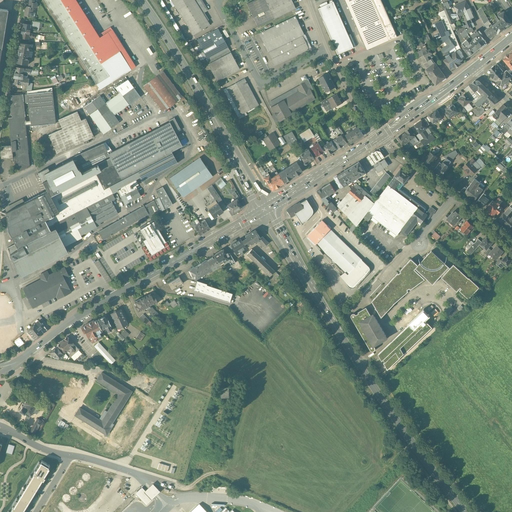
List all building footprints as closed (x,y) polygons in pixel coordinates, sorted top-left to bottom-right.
[(33,0),(34,0),(30,0),(29,0),(28,6),(25,6),(24,15),(24,16),(27,16),(28,17),(28,16),(31,17),(31,16),(34,17),(35,13),(32,12),(33,7),(36,8),(37,0),(36,0),(33,0)] [(43,0),(75,50),(98,35),(75,0),(43,0)] [(203,14),(194,0),(170,0),(193,35),(210,25),(203,14)] [(194,0),(203,14),(208,10),(201,0),(194,0)] [(291,0),(255,0),(247,4),(257,27),(295,8),(291,0)] [(386,30),(372,0),(344,0),(364,43),(368,41),(370,46),(389,38),(390,40),(397,37),(393,27),(386,30)] [(451,8),(448,0),(446,0),(441,2),(444,10),(444,11),(451,8)] [(354,48),(334,2),(318,9),(338,55),(354,48)] [(466,2),(461,4),(464,11),(470,9),(470,8),(468,5),(467,5),(466,2)] [(495,3),(490,7),(493,12),(498,8),(495,3)] [(452,14),(454,21),(461,19),(460,15),(465,13),(464,11),(461,4),(454,7),(457,14),(452,14)] [(487,18),(482,7),(478,11),(479,13),(481,16),(480,17),(482,19),(484,21),(487,18)] [(452,14),(449,9),(452,8),(451,8),(444,11),(447,18),(450,25),(455,23),(454,21),(452,14)] [(471,8),(470,8),(470,9),(464,11),(465,13),(466,16),(463,17),(465,22),(466,22),(469,29),(466,30),(467,33),(474,31),(470,23),(476,20),(471,8)] [(444,10),(439,13),(442,21),(447,18),(444,11),(444,10)] [(511,23),(504,11),(501,13),(498,14),(501,19),(499,20),(505,28),(511,23)] [(295,17),(259,34),(268,52),(302,36),(304,35),(295,17)] [(499,20),(497,17),(496,18),(497,20),(497,21),(492,25),(499,33),(505,28),(499,20)] [(450,25),(447,18),(442,21),(434,24),(437,29),(438,29),(444,42),(439,46),(445,54),(449,51),(458,43),(450,25)] [(39,23),(32,22),(31,25),(31,27),(36,27),(36,32),(38,32),(39,23)] [(31,25),(23,24),(22,29),(26,29),(25,34),(29,34),(30,31),(31,27),(31,25)] [(492,25),(484,31),(491,39),(499,33),(492,25)] [(26,29),(22,29),(20,38),(29,39),(29,37),(29,34),(25,34),(26,29)] [(218,29),(197,40),(200,45),(221,34),(218,29)] [(98,35),(75,50),(100,90),(131,70),(108,33),(106,30),(98,35)] [(482,34),(479,30),(478,31),(477,30),(471,34),(474,38),(472,40),(472,41),(479,49),(487,43),(481,35),(482,34)] [(221,34),(200,45),(207,59),(228,47),(221,34)] [(302,36),(268,52),(274,66),(309,49),(302,36)] [(471,42),(468,38),(462,43),(462,44),(463,46),(464,48),(466,51),(465,52),(468,54),(470,56),(479,49),(472,41),(471,42)] [(30,45),(20,43),(19,50),(28,51),(29,49),(30,49),(31,45),(30,45)] [(228,47),(207,59),(208,61),(230,50),(228,47)] [(427,50),(423,52),(427,62),(430,60),(428,56),(432,54),(430,49),(427,50)] [(28,51),(19,50),(17,56),(27,58),(28,55),(29,56),(30,51),(28,51)] [(230,50),(208,61),(207,62),(208,64),(213,62),(231,53),(230,50)] [(423,52),(422,50),(417,52),(419,57),(424,64),(427,62),(423,52)] [(448,57),(444,60),(450,69),(454,66),(455,68),(461,64),(459,62),(462,60),(456,51),(451,55),(448,57)] [(231,53),(213,62),(220,76),(221,76),(238,66),(231,53)] [(511,59),(508,55),(503,59),(511,70),(511,69),(511,59)] [(27,58),(17,56),(16,63),(26,65),(27,64),(28,60),(27,60),(27,58)] [(446,78),(435,63),(433,64),(430,59),(430,60),(427,62),(441,81),(446,78)] [(213,62),(208,64),(217,81),(222,79),(221,76),(220,76),(213,62)] [(441,81),(427,62),(424,64),(427,68),(426,69),(429,72),(428,73),(436,85),(441,81)] [(504,72),(497,63),(489,70),(489,72),(495,80),(501,86),(505,83),(507,85),(510,82),(511,83),(511,74),(507,70),(504,72)] [(30,70),(15,67),(14,73),(19,74),(18,78),(22,79),(22,78),(23,75),(24,75),(24,74),(29,75),(30,70)] [(182,97),(163,71),(143,86),(163,112),(182,97)] [(22,78),(22,79),(18,78),(19,74),(14,73),(13,78),(14,78),(13,84),(27,86),(28,83),(29,79),(22,78)] [(328,73),(318,78),(318,79),(319,78),(325,89),(328,88),(329,90),(335,87),(328,73)] [(245,78),(223,90),(237,116),(259,105),(245,78)] [(128,80),(116,87),(120,92),(123,96),(134,88),(128,80)] [(491,92),(478,80),(476,80),(469,85),(475,92),(478,90),(481,94),(482,93),(484,95),(487,97),(491,92)] [(93,81),(66,100),(73,109),(100,90),(93,81)] [(309,86),(305,85),(304,83),(297,87),(299,91),(271,107),(277,119),(315,99),(309,86)] [(270,100),(283,92),(278,84),(265,92),(270,100)] [(478,90),(475,92),(469,85),(466,88),(476,102),(484,95),(482,93),(481,94),(478,90)] [(134,88),(123,96),(124,97),(129,105),(140,96),(134,88)] [(52,91),(27,94),(30,126),(56,123),(52,91)] [(120,92),(105,103),(114,116),(129,105),(123,96),(120,92)] [(472,100),(467,92),(462,96),(458,99),(464,106),(469,103),(472,100)] [(499,100),(491,92),(487,97),(484,100),(486,101),(481,105),(482,106),(483,106),(485,107),(488,104),(488,103),(489,102),(493,106),(494,105),(495,106),(497,104),(496,103),(499,100)] [(338,93),(328,99),(333,108),(343,102),(338,93)] [(23,94),(11,95),(11,102),(9,102),(11,115),(12,115),(12,117),(9,118),(11,146),(7,146),(7,145),(6,145),(6,146),(0,146),(1,152),(1,158),(13,157),(12,154),(15,153),(14,151),(17,150),(18,161),(15,163),(19,171),(30,166),(25,117),(25,116),(23,94)] [(484,95),(476,102),(480,106),(481,105),(486,101),(484,100),(487,97),(484,95)] [(100,96),(84,107),(103,134),(119,123),(114,116),(105,103),(100,96)] [(328,99),(322,102),(327,111),(333,108),(328,99)] [(458,112),(452,103),(445,108),(447,112),(445,113),(449,119),(458,112)] [(473,108),(469,103),(464,106),(468,112),(473,108)] [(503,104),(493,115),(497,119),(507,108),(503,104)] [(507,108),(497,119),(501,123),(511,112),(507,108)] [(441,117),(436,110),(432,113),(428,116),(433,123),(435,122),(436,123),(440,120),(439,119),(441,117)] [(77,111),(58,119),(62,128),(48,135),(57,153),(94,136),(85,118),(81,120),(77,111)] [(422,120),(414,125),(420,133),(425,129),(427,128),(426,126),(429,124),(425,118),(422,120)] [(69,251),(63,241),(119,212),(111,197),(116,195),(113,190),(118,187),(126,203),(143,194),(137,182),(144,178),(146,183),(179,160),(175,153),(184,148),(170,121),(110,152),(104,141),(43,172),(49,184),(7,206),(10,223),(19,240),(7,246),(22,275),(69,251)] [(342,135),(336,126),(333,128),(338,135),(339,136),(342,135)] [(355,126),(346,132),(347,134),(345,135),(351,144),(364,135),(358,127),(357,128),(355,126)] [(310,129),(300,135),(304,142),(313,135),(314,135),(310,129)] [(415,136),(410,129),(406,131),(407,132),(404,134),(409,141),(412,139),(415,136)] [(429,135),(425,129),(420,133),(424,139),(421,141),(423,144),(424,146),(435,138),(431,133),(429,135)] [(292,132),(283,136),(287,143),(291,148),(297,144),(296,141),(297,140),(292,132)] [(267,136),(263,139),(263,140),(270,150),(279,144),(275,138),(276,137),(273,133),(267,136)] [(404,134),(401,136),(401,135),(397,138),(403,146),(406,143),(409,141),(404,134)] [(342,135),(339,136),(338,135),(337,136),(338,137),(334,140),(339,148),(344,145),(347,143),(342,135)] [(331,141),(329,143),(328,141),(327,142),(328,144),(323,146),(329,155),(337,150),(331,141)] [(318,143),(316,144),(315,143),(313,145),(314,146),(310,148),(316,156),(317,156),(318,156),(319,154),(320,155),(324,152),(321,147),(318,143)] [(479,150),(482,153),(485,149),(488,152),(490,149),(485,143),(479,150)] [(308,149),(299,155),(304,162),(304,163),(304,164),(305,164),(306,164),(306,163),(314,158),(308,149)] [(431,153),(431,152),(425,159),(424,159),(423,160),(423,161),(425,162),(426,162),(430,166),(437,157),(434,155),(436,152),(434,150),(431,153)] [(456,150),(443,156),(446,158),(451,161),(458,153),(456,150)] [(200,158),(170,178),(183,197),(213,176),(207,168),(208,167),(206,165),(205,166),(200,158)] [(451,161),(446,158),(442,164),(446,167),(451,161)] [(472,158),(469,161),(463,167),(466,169),(466,170),(468,172),(469,172),(471,175),(477,169),(480,166),(472,158)] [(384,159),(378,163),(377,161),(373,164),(375,168),(378,172),(381,170),(388,165),(384,159)] [(302,171),(296,162),(287,168),(293,177),(302,171)] [(359,162),(351,167),(358,178),(366,173),(359,162)] [(442,164),(440,162),(434,170),(442,175),(447,168),(446,167),(442,164)] [(480,166),(477,169),(479,171),(486,166),(483,163),(480,166)] [(258,168),(264,177),(267,175),(261,166),(258,168)] [(351,167),(345,171),(352,181),(354,180),(358,178),(351,167)] [(293,177),(287,168),(278,174),(284,183),(293,177)] [(409,176),(401,169),(395,177),(400,181),(404,183),(409,176)] [(352,181),(345,171),(337,176),(344,186),(348,184),(351,189),(357,183),(353,183),(352,181)] [(386,172),(373,188),(378,192),(390,176),(386,172)] [(274,174),(269,175),(264,178),(271,189),(273,190),(276,188),(277,188),(279,187),(279,186),(284,183),(278,174),(275,175),(274,174)] [(344,186),(337,176),(335,177),(335,179),(336,181),(336,182),(340,187),(341,188),(344,186)] [(395,177),(380,195),(389,202),(397,192),(394,189),(400,181),(395,177)] [(480,183),(473,177),(468,180),(472,183),(467,189),(465,187),(461,190),(464,192),(469,196),(478,185),(480,183)] [(400,181),(394,189),(397,192),(399,189),(404,183),(400,181)] [(330,183),(323,187),(329,196),(335,191),(330,183)] [(338,205),(337,205),(343,211),(357,226),(365,216),(369,210),(366,208),(373,197),(368,194),(359,185),(357,183),(351,189),(341,202),(338,205)] [(222,200),(212,185),(207,188),(215,200),(218,203),(222,200)] [(478,185),(469,196),(475,200),(483,189),(482,188),(478,185)] [(159,197),(164,209),(173,205),(162,186),(156,190),(159,197)] [(329,196),(323,187),(317,191),(322,200),(329,196)] [(377,193),(372,189),(368,194),(373,197),(377,193)] [(402,191),(399,189),(397,192),(424,212),(426,209),(426,207),(422,204),(420,205),(420,203),(416,200),(414,200),(414,198),(410,195),(408,195),(408,194),(404,191),(402,191)] [(424,212),(397,192),(389,202),(416,223),(420,225),(426,217),(427,215),(424,212)] [(485,192),(476,202),(483,207),(489,200),(485,196),(486,195),(485,194),(486,193),(485,192)] [(389,202),(380,195),(369,210),(365,216),(370,219),(372,216),(372,217),(397,235),(402,229),(407,234),(408,234),(416,223),(389,202)] [(336,208),(329,200),(331,198),(329,196),(322,200),(333,211),(337,208),(336,208)] [(159,197),(154,200),(159,212),(164,209),(159,197)] [(493,200),(488,206),(489,207),(486,210),(490,213),(495,207),(495,206),(500,199),(498,198),(495,201),(493,200)] [(237,199),(228,205),(232,213),(241,207),(237,199)] [(302,202),(300,203),(299,202),(286,210),(291,217),(296,215),(302,225),(304,222),(311,215),(312,214),(312,213),(312,212),(313,211),(313,210),(312,209),(312,208),(309,203),(306,199),(302,202)] [(500,199),(495,206),(495,207),(490,213),(493,216),(496,213),(498,214),(503,208),(499,205),(502,201),(500,199)] [(154,200),(144,206),(148,213),(151,217),(159,212),(154,200)] [(218,203),(215,200),(206,206),(211,213),(209,215),(211,219),(214,218),(224,211),(223,211),(218,203)] [(505,211),(504,212),(498,219),(502,223),(508,216),(507,215),(511,210),(511,209),(511,208),(511,203),(509,207),(505,211)] [(144,206),(98,231),(100,233),(103,239),(148,213),(144,206)] [(337,208),(333,211),(335,214),(339,212),(341,214),(343,211),(338,206),(336,208),(337,208)] [(436,210),(431,206),(427,211),(429,213),(427,215),(426,217),(429,219),(432,215),(436,210)] [(449,216),(447,219),(450,222),(450,223),(453,226),(461,216),(456,211),(454,213),(453,212),(449,216)] [(508,216),(502,223),(503,223),(507,226),(507,227),(509,229),(511,225),(511,216),(510,218),(508,216)] [(153,220),(139,228),(145,238),(142,240),(151,255),(165,246),(164,244),(166,242),(153,220)] [(210,229),(205,220),(203,221),(203,222),(200,224),(205,232),(210,229)] [(369,266),(344,243),(330,229),(331,229),(322,220),(318,224),(310,232),(311,232),(307,236),(316,244),(328,256),(329,256),(339,266),(345,272),(341,276),(349,286),(350,287),(352,288),(354,288),(356,287),(369,273),(370,271),(370,269),(370,268),(369,266)] [(470,224),(467,221),(460,228),(467,234),(473,227),(473,226),(474,225),(471,223),(470,224)] [(205,232),(200,224),(198,226),(197,224),(194,226),(199,235),(205,232)] [(255,230),(245,236),(251,244),(254,242),(255,243),(257,242),(256,241),(258,239),(260,238),(255,230)] [(441,237),(435,232),(432,236),(437,241),(441,237)] [(100,233),(94,236),(97,242),(103,239),(100,233)] [(269,243),(262,237),(260,238),(258,239),(263,247),(269,243)] [(493,242),(487,237),(482,242),(480,244),(480,245),(486,250),(493,242)] [(241,239),(237,241),(236,239),(230,243),(231,245),(227,247),(232,251),(234,250),(236,253),(237,253),(238,255),(242,253),(241,252),(242,251),(241,250),(246,247),(241,239)] [(474,243),(471,240),(466,247),(469,249),(467,252),(471,255),(480,245),(480,244),(482,242),(478,239),(474,243)] [(492,251),(489,254),(495,260),(498,256),(499,257),(500,255),(500,254),(503,251),(497,245),(492,251)] [(226,253),(224,249),(222,250),(222,249),(216,253),(216,254),(214,255),(220,264),(223,262),(224,264),(228,261),(231,266),(236,263),(230,254),(228,254),(227,252),(226,253)] [(274,271),(251,249),(246,254),(269,276),(274,271)] [(489,249),(483,255),(486,258),(489,254),(492,251),(489,249)] [(398,273),(372,301),(376,308),(375,308),(377,310),(381,318),(395,303),(408,291),(407,290),(410,288),(410,290),(425,279),(424,278),(425,277),(433,285),(441,276),(442,277),(457,291),(460,288),(461,289),(459,290),(469,299),(479,287),(469,278),(454,264),(450,268),(445,263),(432,251),(429,254),(428,253),(426,255),(426,256),(421,263),(420,263),(418,265),(411,259),(400,271),(401,272),(398,274),(398,273)] [(501,260),(501,261),(502,261),(507,266),(511,260),(511,256),(510,256),(510,257),(507,254),(501,260)] [(214,255),(206,260),(212,269),(215,267),(216,268),(220,265),(220,264),(214,255)] [(212,269),(206,260),(200,263),(197,264),(198,265),(204,274),(206,273),(209,271),(208,271),(212,269)] [(198,265),(194,267),(189,270),(190,271),(187,272),(189,275),(190,278),(192,277),(192,279),(194,278),(195,280),(204,274),(198,265)] [(43,278),(23,289),(26,296),(33,308),(70,289),(64,279),(69,276),(64,267),(49,275),(43,278)] [(108,272),(102,275),(106,283),(112,280),(111,278),(115,276),(112,271),(109,272),(108,272)] [(179,276),(167,283),(172,290),(183,283),(179,276)] [(206,284),(197,281),(194,291),(203,294),(206,285),(207,284),(206,284)] [(232,294),(211,287),(208,295),(229,302),(232,294)] [(151,294),(142,298),(146,307),(149,305),(155,302),(156,304),(157,303),(154,296),(152,297),(151,294)] [(142,298),(134,301),(136,306),(135,306),(137,312),(147,307),(146,307),(142,298)] [(174,300),(169,304),(170,305),(172,308),(177,305),(176,302),(174,300)] [(157,313),(152,307),(151,308),(149,305),(146,307),(147,307),(150,314),(156,317),(157,313)] [(371,315),(366,307),(358,312),(359,313),(356,314),(355,314),(354,313),(353,313),(352,314),(352,315),(351,316),(352,317),(371,350),(371,351),(372,351),(373,351),(374,350),(375,350),(375,349),(375,347),(374,346),(388,338),(374,314),(371,315)] [(120,309),(117,311),(116,310),(114,311),(114,312),(111,313),(118,327),(118,328),(127,324),(120,309)] [(104,316),(100,318),(101,318),(97,320),(101,329),(106,327),(108,332),(111,331),(110,327),(111,327),(110,326),(110,325),(107,318),(105,318),(104,316)] [(97,319),(85,324),(86,325),(81,327),(85,332),(86,332),(89,337),(90,337),(92,342),(93,341),(93,342),(95,341),(94,341),(102,337),(99,332),(102,331),(101,329),(97,320),(97,319)] [(41,324),(38,321),(27,330),(35,339),(43,333),(43,332),(47,329),(42,323),(41,324)] [(410,324),(378,354),(382,360),(384,359),(385,361),(384,363),(388,370),(400,358),(400,357),(404,354),(432,327),(427,322),(423,325),(421,323),(414,329),(410,324)] [(125,330),(121,334),(125,338),(129,334),(125,330)] [(145,335),(140,332),(135,338),(140,342),(145,335)] [(74,344),(67,336),(56,346),(63,354),(74,344)] [(414,350),(426,339),(423,336),(412,347),(414,350)] [(20,338),(15,342),(19,347),(24,343),(20,338)] [(115,360),(98,342),(94,346),(98,351),(102,356),(111,364),(115,360)] [(74,344),(63,354),(62,355),(60,358),(65,359),(76,347),(74,344)] [(56,346),(49,352),(51,353),(50,356),(60,358),(62,355),(63,354),(56,346)] [(98,351),(92,356),(97,361),(102,356),(98,351)] [(99,420),(79,408),(75,415),(106,435),(113,424),(111,423),(132,392),(102,373),(100,375),(99,375),(98,377),(98,378),(97,380),(119,394),(108,412),(105,410),(99,420)] [(31,400),(28,398),(25,403),(26,404),(23,408),(22,408),(20,411),(26,414),(25,416),(28,418),(33,411),(37,413),(41,407),(35,403),(36,401),(32,399),(31,400)] [(37,419),(30,431),(35,434),(42,422),(41,421),(37,419)] [(93,436),(89,441),(96,446),(100,441),(93,436)] [(15,446),(9,444),(6,453),(12,455),(15,446)] [(50,465),(42,460),(40,462),(38,461),(34,469),(36,470),(32,476),(30,475),(26,482),(27,483),(25,487),(23,486),(19,493),(21,494),(18,498),(16,497),(12,504),(14,506),(9,511),(8,511),(7,511),(22,511),(42,480),(43,480),(45,477),(44,477),(49,468),(48,467),(50,465)] [(168,467),(158,463),(156,470),(166,474),(167,470),(168,467)] [(146,488),(143,490),(149,497),(152,494),(155,492),(158,489),(152,483),(149,486),(146,488)] [(143,490),(141,488),(134,494),(145,505),(151,500),(149,497),(143,490)]
